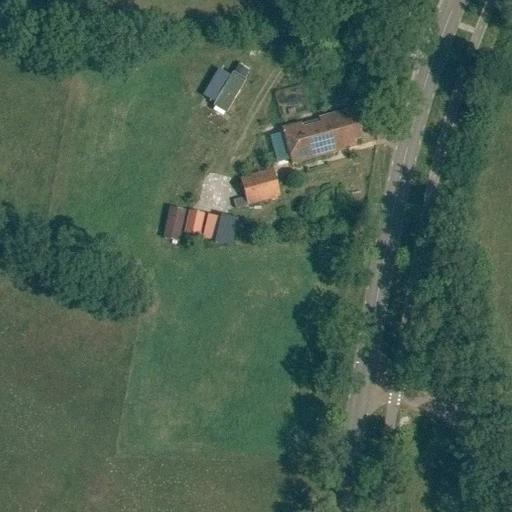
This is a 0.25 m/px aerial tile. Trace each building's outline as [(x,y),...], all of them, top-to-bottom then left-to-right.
[(228,71),(207,107),(219,114),(241,79),(228,71)] [(357,140),(363,139),(354,110),(321,119),(322,124),(305,129),(303,124),(284,130),(294,165),(359,145),(357,140)] [(283,197),(275,170),(242,179),(248,198),(236,202),(238,210),(283,197)] [(167,209),(162,240),(178,244),(185,212),(167,209)] [(198,239),(203,217),(188,214),(183,236),(198,239)] [(214,244),(220,221),(207,218),(201,241),(214,244)]
